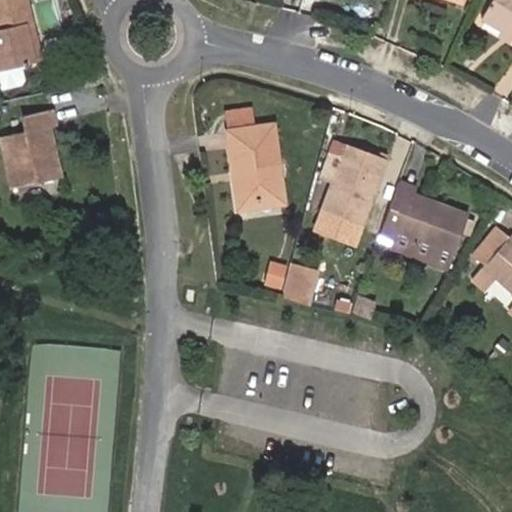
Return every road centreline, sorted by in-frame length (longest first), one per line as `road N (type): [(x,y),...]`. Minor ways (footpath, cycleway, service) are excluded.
road 1 (residential): [(144,80),(168,312),(149,511)]
road 2 (residential): [(194,41),(315,63),(412,99),(511,154)]
